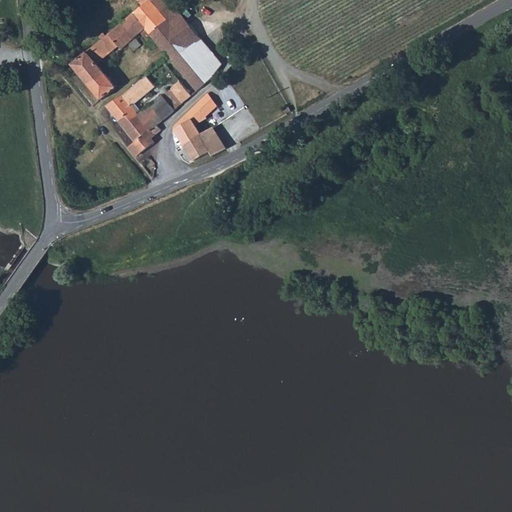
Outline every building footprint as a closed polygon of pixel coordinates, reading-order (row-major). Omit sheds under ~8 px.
[(150,0),(148,0),(142,5),(131,14),(150,33),(167,19),(160,10),(150,0)] [(150,0),(160,10),(170,2),(167,0),(150,0)] [(180,13),(170,2),(160,10),(167,19),(170,21),(180,13)] [(184,40),(182,37),(192,27),(180,13),(170,21),(167,19),(150,33),(168,54),(173,51),(184,40)] [(146,37),(150,33),(131,14),(122,22),(133,35),(140,30),(146,37)] [(140,43),(133,35),(122,22),(109,32),(115,40),(119,44),(122,48),(129,43),(133,48),(140,43)] [(184,40),(173,51),(177,56),(173,59),(178,66),(188,77),(205,62),(190,46),(201,36),(192,27),(182,37),(184,40)] [(106,35),(103,37),(100,40),(71,64),(102,99),(116,88),(96,62),(94,60),(103,53),(101,51),(115,40),(109,32),(106,35)] [(190,46),(205,62),(213,55),(215,53),(201,36),(190,46)] [(96,62),(119,44),(115,40),(101,51),(103,53),(94,60),(96,62)] [(173,59),(177,56),(173,51),(168,54),(173,59)] [(163,59),(168,63),(173,59),(168,54),(163,59)] [(220,64),(213,55),(205,62),(188,77),(197,88),(213,73),(212,71),(220,64)] [(161,68),(168,63),(163,59),(157,64),(161,68)] [(142,92),(153,83),(148,78),(138,86),(142,92)] [(117,120),(132,108),(140,102),(129,89),(119,97),(107,106),(117,120)] [(186,90),(175,99),(182,107),(192,98),(186,90)] [(208,93),(201,99),(206,105),(213,99),(208,93)] [(163,96),(153,105),(164,118),(173,109),(163,96)] [(202,109),(206,105),(201,99),(191,111),(179,122),(173,127),(184,145),(203,132),(196,119),(205,113),(202,109)] [(132,108),(139,117),(147,110),(140,102),(132,108)] [(153,105),(147,110),(139,117),(150,130),(156,124),(164,118),(153,105)] [(117,120),(124,129),(139,117),(132,108),(117,120)] [(150,130),(139,117),(124,129),(135,142),(142,152),(153,143),(151,138),(161,130),(156,124),(150,130)] [(215,155),(227,148),(213,125),(203,132),(212,150),(215,155)] [(194,160),(212,150),(203,132),(184,145),(194,160)] [(132,145),(139,154),(142,152),(135,142),(132,145)]
